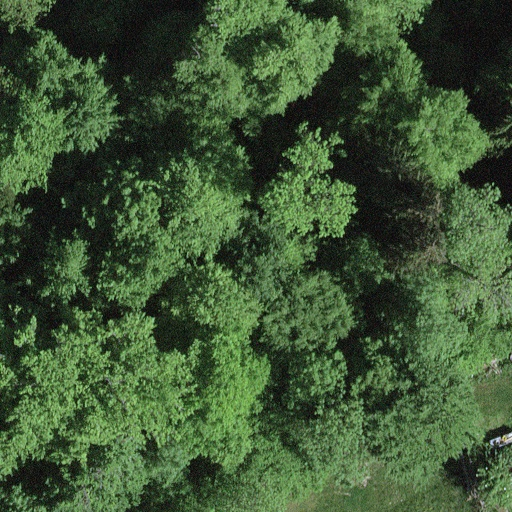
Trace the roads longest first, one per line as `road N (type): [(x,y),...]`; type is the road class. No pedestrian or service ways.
road 1 (track): [(0,468),(386,278),(511,202)]
road 2 (track): [(96,420),(133,313),(221,185),(419,0)]
